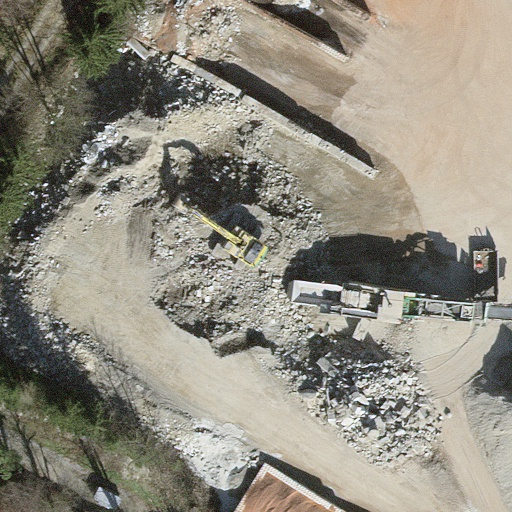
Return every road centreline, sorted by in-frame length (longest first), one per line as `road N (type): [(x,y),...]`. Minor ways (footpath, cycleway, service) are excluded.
road 1 (track): [(414,511),(198,357)]
road 2 (track): [(511,129),(406,77),(452,0)]
road 3 (track): [(0,110),(60,0)]
